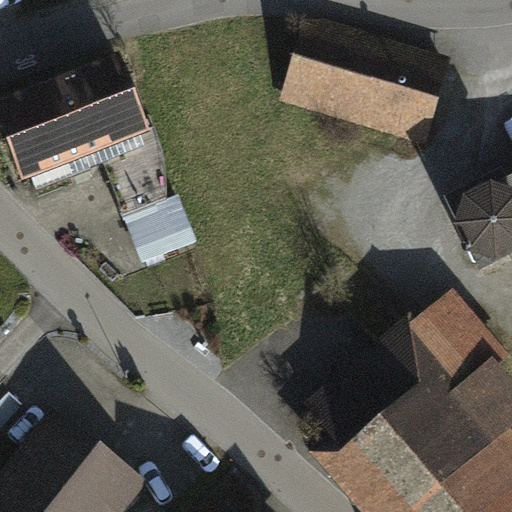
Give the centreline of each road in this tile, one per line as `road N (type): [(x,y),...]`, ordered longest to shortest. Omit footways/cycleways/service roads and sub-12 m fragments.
road 1 (residential): [(329,511),(118,333),(0,216)]
road 2 (residential): [(0,59),(208,0)]
road 3 (residential): [(337,0),(511,0)]
